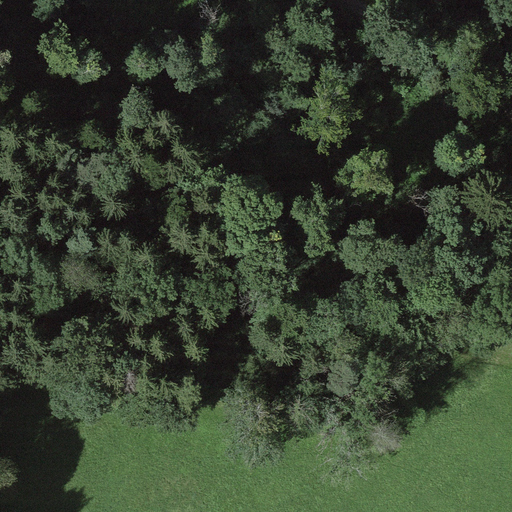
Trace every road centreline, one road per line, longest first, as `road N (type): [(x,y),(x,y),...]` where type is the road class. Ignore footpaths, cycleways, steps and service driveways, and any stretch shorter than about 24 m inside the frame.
road 1 (track): [(0,235),(152,273),(511,329)]
road 2 (track): [(511,119),(449,52),(338,0)]
